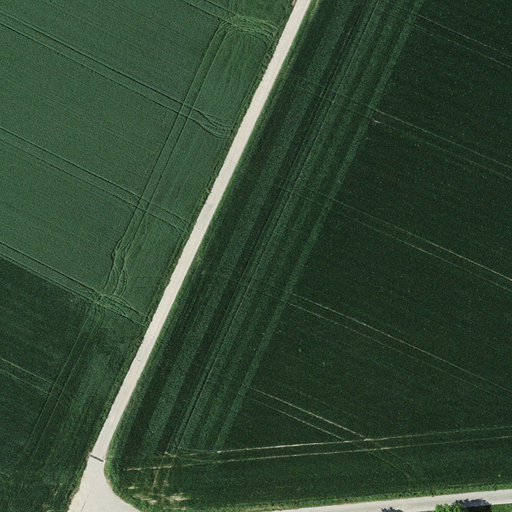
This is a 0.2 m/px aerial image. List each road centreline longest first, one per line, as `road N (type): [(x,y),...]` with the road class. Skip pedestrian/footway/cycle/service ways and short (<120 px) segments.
road 1 (track): [(303,0),(102,442),(88,511)]
road 2 (track): [(338,511),(511,495)]
